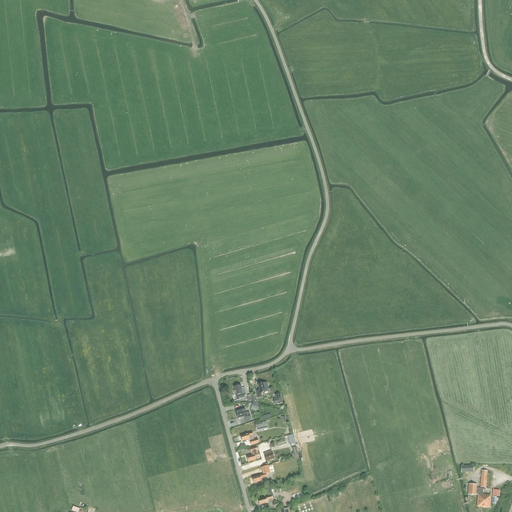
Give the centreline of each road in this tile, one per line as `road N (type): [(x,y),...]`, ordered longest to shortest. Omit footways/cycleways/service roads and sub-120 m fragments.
road 1 (unclassified): [(289,350),(328,210),(326,184),(255,0)]
road 2 (unclassified): [(0,446),(31,447),(213,380)]
road 3 (unclassified): [(511,327),(289,350)]
road 4 (unclassified): [(248,511),(213,380)]
